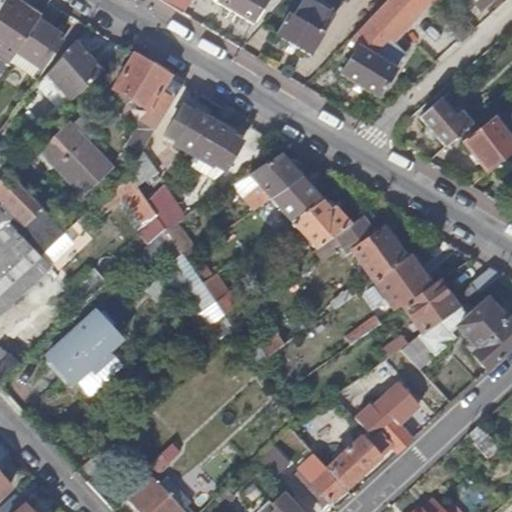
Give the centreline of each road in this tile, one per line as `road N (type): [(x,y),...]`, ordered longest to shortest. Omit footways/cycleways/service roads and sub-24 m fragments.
road 1 (residential): [(96,0),(354,156)]
road 2 (residential): [(511,368),(356,511)]
road 3 (residential): [(511,22),(354,156)]
road 4 (residential): [(354,156),(511,251)]
road 5 (residential): [(89,511),(0,414)]
